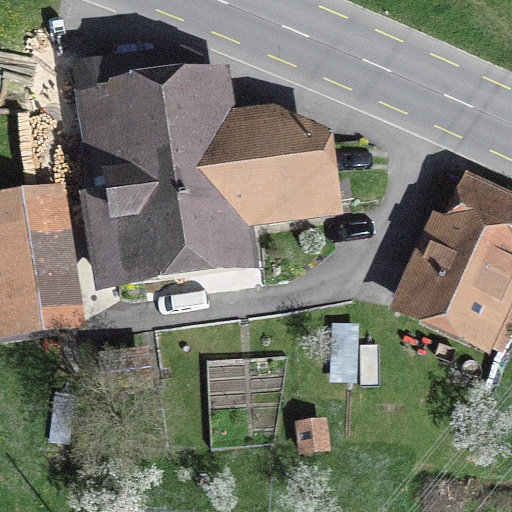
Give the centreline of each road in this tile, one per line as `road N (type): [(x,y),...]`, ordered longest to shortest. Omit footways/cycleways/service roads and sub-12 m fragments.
road 1 (track): [(83,0),(54,67),(76,322),(72,511)]
road 2 (primary): [(218,0),(511,125)]
